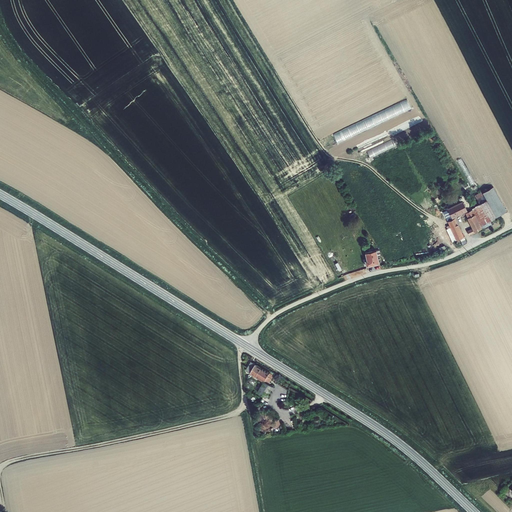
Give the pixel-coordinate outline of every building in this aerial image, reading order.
[(407,99),(334,134),(338,144),(412,109),(407,99)] [(397,147),(393,139),(367,151),(370,159),(397,147)] [(488,192),(502,216),(511,210),(511,209),(498,186),(488,192)] [(488,192),(481,195),(485,203),(495,219),(502,216),(488,192)] [(468,200),(453,208),(453,209),(449,211),(462,238),(464,237),(468,243),(472,241),(469,235),(467,235),(458,216),(475,207),(471,200),(468,202),(468,200)] [(485,203),(476,209),(478,213),(480,212),(486,226),(496,222),(495,220),(495,219),(485,203)] [(476,209),(472,211),(474,215),(472,216),(477,226),(472,229),(474,232),(486,226),(480,212),(478,213),(476,209)] [(379,249),(370,252),(372,259),(370,260),(372,265),(383,261),(379,249)] [(263,390),(271,395),(278,384),(274,381),(276,379),(275,378),(278,372),(257,359),(251,368),(270,379),(263,390)]
